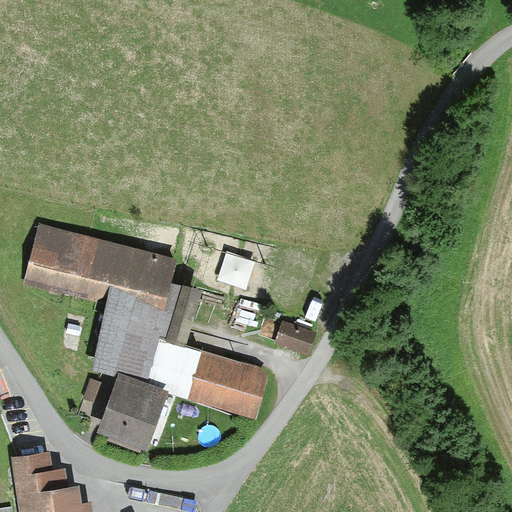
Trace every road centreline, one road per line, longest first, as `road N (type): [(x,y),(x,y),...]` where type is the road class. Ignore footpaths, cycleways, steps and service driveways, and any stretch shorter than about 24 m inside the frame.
road 1 (unclassified): [(511,33),(447,97),(324,348),(261,449)]
road 2 (unclassified): [(261,449),(224,471),(191,477),(142,475),(92,459),(55,432),(0,345)]
